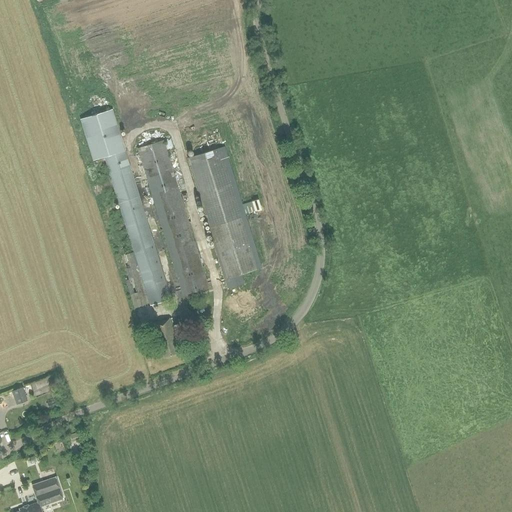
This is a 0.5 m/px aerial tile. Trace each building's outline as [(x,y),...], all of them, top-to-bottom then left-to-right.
[(112,109),(80,119),(93,161),(104,157),(134,254),(122,258),(137,309),(171,299),(112,109)] [(163,141),(137,149),(182,296),(209,287),(163,141)] [(222,148),(187,158),(227,288),(244,283),(242,275),(259,270),(222,148)] [(164,357),(178,353),(174,341),(176,341),(170,319),(151,324),(158,347),(161,347),(164,357)] [(16,405),(27,401),(23,387),(11,391),(16,405)] [(11,473),(19,470),(16,462),(8,465),(11,473)] [(41,511),(40,506),(63,498),(56,477),(32,485),(38,502),(19,509),(20,511),(16,511),(41,511)]
